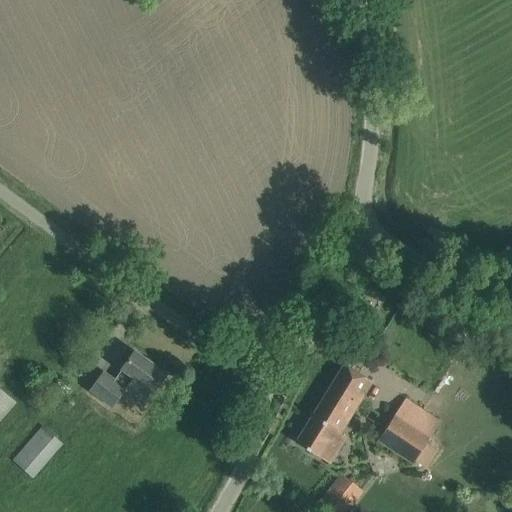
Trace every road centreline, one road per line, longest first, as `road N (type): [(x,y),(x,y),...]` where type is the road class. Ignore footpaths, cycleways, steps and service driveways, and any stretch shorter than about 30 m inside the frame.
road 1 (unclassified): [(286,394),(0,199)]
road 2 (unclassified): [(349,237),(366,145),(357,0)]
road 3 (unclassified): [(349,237),(463,279),(511,277)]
road 4 (unclassified): [(286,394),(349,237)]
road 5 (unclassified): [(220,511),(286,394)]
